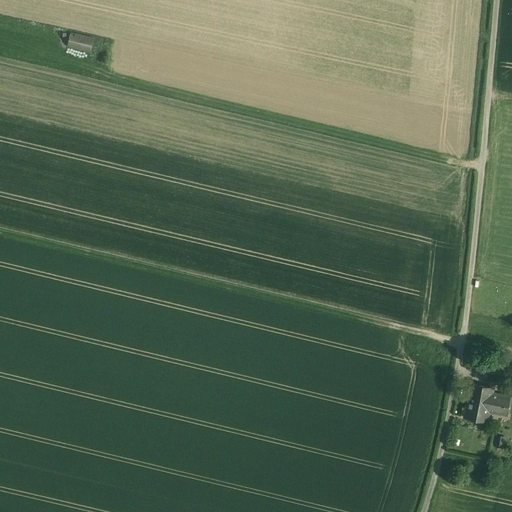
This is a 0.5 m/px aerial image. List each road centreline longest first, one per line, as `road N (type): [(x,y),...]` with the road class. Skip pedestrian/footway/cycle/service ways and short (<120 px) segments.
road 1 (unclassified): [(425,511),(469,304),(497,0)]
road 2 (track): [(0,230),(462,341)]
road 3 (track): [(482,165),(128,83),(87,66)]
